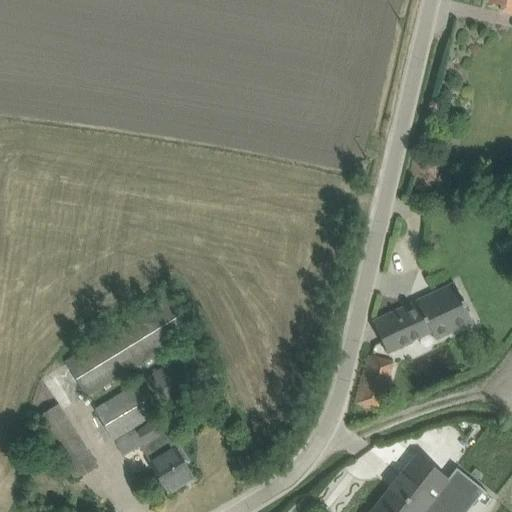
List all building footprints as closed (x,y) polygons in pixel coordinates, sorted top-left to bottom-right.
[(511,0),(482,0),(480,8),(511,16),(511,0)] [(391,355),(467,319),(449,281),(373,317),(391,355)] [(168,296),(74,354),(95,388),(189,331),(168,296)] [(218,377),(199,344),(101,401),(132,454),(176,428),(164,409),(218,377)] [(365,358),(354,406),(381,412),(392,364),(365,358)] [(57,404),(35,418),(75,482),(98,468),(57,404)] [(164,494),(192,477),(171,444),(143,460),(164,494)] [(464,511),(482,491),(456,470),(433,499),(405,477),(376,511),(464,511)]
